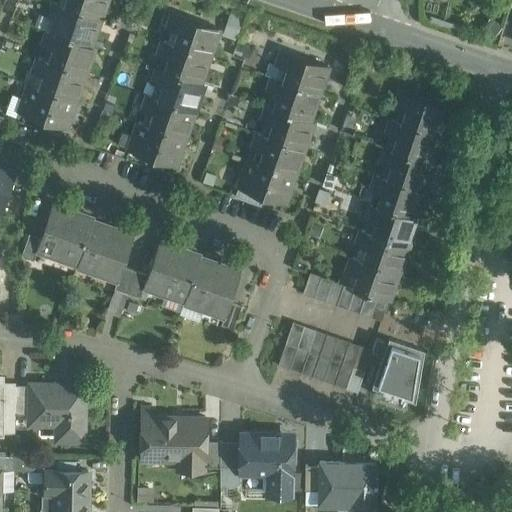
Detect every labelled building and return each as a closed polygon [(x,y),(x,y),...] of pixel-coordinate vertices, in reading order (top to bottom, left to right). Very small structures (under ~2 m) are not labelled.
[(64,3),(54,0),(52,0),(47,14),(59,18),(55,31),(90,43),(96,28),(94,28),(98,15),(64,3)] [(103,0),(65,0),(64,3),(98,15),(100,16),(105,1),(103,0)] [(218,24),(172,9),(167,24),(178,27),(174,41),(208,52),(210,53),(216,38),(213,37),(218,24)] [(55,31),(47,28),(41,43),(53,47),(49,59),(82,71),(85,72),(90,57),(87,56),(92,43),(90,43),(55,31)] [(174,41),(162,37),(157,51),(169,55),(164,68),(201,81),(206,65),(203,64),(208,52),(174,41)] [(328,62),(282,47),(277,61),(288,66),(284,78),(318,90),(320,91),(325,76),(323,75),(328,62)] [(49,59),(37,55),(32,70),(43,74),(39,87),(73,98),(75,99),(80,85),(78,84),(82,71),(49,59)] [(164,68),(157,66),(152,80),(163,84),(159,97),(192,109),(195,109),(200,94),(198,93),(202,81),(164,68)] [(284,78),(272,74),(267,89),(279,93),(274,106),(310,118),(316,103),(314,102),(318,90),(284,78)] [(39,87),(27,83),(18,110),(66,127),(71,112),(68,111),(73,98),(39,87)] [(446,104),(400,88),(395,103),(407,107),(403,119),(436,131),(439,131),(444,117),(442,117),(446,104)] [(159,97),(147,93),(142,108),(153,111),(149,124),(183,136),(185,137),(190,122),(188,121),(192,109),(159,97)] [(274,106),(267,103),(262,118),(273,122),(269,135),(302,146),(304,147),(310,132),(308,131),(312,119),(310,118),(274,106)] [(403,119),(391,115),(386,130),(397,134),(393,146),(429,159),(434,145),(432,144),(436,131),(403,119)] [(149,124),(138,120),(128,148),(175,164),(181,149),(179,148),(183,136),(149,124)] [(269,135),(257,131),(251,149),(262,153),(259,162),(293,173),(295,174),(300,159),(298,158),(302,146),(269,135)] [(393,146),(386,144),(381,159),(392,162),(387,175),(421,187),(423,187),(428,173),(426,172),(431,159),(429,159),(393,146)] [(259,162),(247,158),(238,185),(285,201),(290,186),(288,185),(293,173),(259,162)] [(23,172),(0,163),(0,210),(8,214),(23,172)] [(387,175),(376,171),(371,186),(382,190),(378,202),(414,215),(419,200),(417,199),(421,187),(387,175)] [(378,202),(370,200),(365,215),(376,219),(372,231),(406,243),(408,244),(413,229),(411,228),(416,215),(414,215),(378,202)] [(92,218),(51,204),(40,237),(36,248),(37,248),(78,262),(92,220),(92,218)] [(78,262),(77,264),(117,278),(118,278),(122,265),(133,234),(92,220),(78,262)] [(372,231),(361,227),(356,242),(367,246),(363,259),(397,270),(399,271),(404,256),(402,256),(406,243),(372,231)] [(28,233),(21,253),(21,256),(33,260),(37,248),(36,248),(40,237),(28,233)] [(199,255),(157,241),(146,274),(143,284),(144,285),(184,299),(199,257),(199,255)] [(363,259),(351,255),(346,269),(358,273),(353,287),(378,295),(389,299),(395,284),(392,283),(397,270),(363,259)] [(240,271),(199,257),(184,299),(184,301),(224,314),(225,315),(230,301),(240,271)] [(114,287),(127,292),(135,269),(122,265),(118,278),(117,278),(114,287)] [(135,269),(127,292),(140,296),(144,285),(143,284),(146,274),(135,269)] [(321,276),(310,272),(303,293),(314,297),(321,276)] [(333,280),(321,276),(314,297),(325,301),(333,280)] [(344,283),(333,280),(325,301),(337,305),(344,283)] [(353,287),(344,283),(337,305),(348,309),(355,287),(353,287)] [(127,292),(114,287),(106,310),(119,315),(127,292)] [(366,291),(355,287),(348,309),(359,312),(366,291)] [(378,295),(366,291),(359,312),(370,316),(378,295)] [(378,295),(370,316),(382,320),(389,299),(378,295)] [(230,301),(225,315),(224,314),(221,323),(233,327),(241,304),(230,301)] [(293,322),(286,343),(297,347),(304,326),(293,322)] [(304,326),(297,347),(308,351),(315,330),(304,326)] [(327,334),(315,330),(308,351),(319,355),(327,334)] [(327,334),(319,355),(331,359),(338,337),(327,334)] [(349,341),(338,337),(331,359),(342,363),(349,341)] [(425,348),(388,337),(371,385),(417,400),(425,348)] [(360,345),(349,341),(342,363),(353,366),(360,345)] [(286,343),(278,364),(290,368),(297,347),(286,343)] [(372,349),(360,345),(353,366),(364,370),(372,349)] [(297,347),(290,368),(301,372),(308,351),(297,347)] [(319,355),(308,351),(301,372),(312,376),(319,355)] [(331,359),(319,355),(312,376),(323,380),(331,359)] [(342,363),(331,359),(323,380),(334,384),(342,363)] [(353,366),(342,363),(334,384),(346,388),(353,366)] [(364,370),(353,366),(346,388),(357,391),(364,370)] [(84,384),(29,383),(29,384),(29,413),(29,423),(61,423),(60,440),(84,440),(84,384)] [(15,384),(1,384),(0,432),(14,433),(15,413),(15,384)] [(29,384),(15,384),(15,413),(29,413),(29,384)] [(173,457),(174,417),(146,416),(145,461),(146,461),(147,456),(173,457)] [(174,417),(173,457),(181,457),(180,468),(203,468),(204,466),(204,441),(204,417),(174,417)] [(270,473),(272,438),(272,433),(240,432),(239,441),(239,472),(267,473),(270,473)] [(270,473),(267,473),(267,494),(290,494),(291,438),(272,438),(270,473)] [(220,441),(204,441),(204,466),(219,466),(220,441)] [(232,485),(239,482),(239,472),(239,441),(220,441),(219,466),(219,507),(231,507),(232,485)] [(14,454),(0,453),(0,469),(14,469),(14,454)] [(46,455),(14,454),(14,469),(46,470),(46,469),(46,455)] [(375,462),(319,461),(319,465),(319,490),(318,501),(351,502),(350,511),(374,511),(375,486),(376,486),(376,483),(375,482),(375,462)] [(319,465),(305,465),(305,489),(319,490),(319,465)] [(55,496),(87,496),(87,470),(46,469),(46,470),(45,490),(45,492),(55,492),(55,496)] [(45,492),(45,490),(41,490),(40,511),(54,511),(55,496),(55,492),(45,492)] [(86,511),(87,496),(55,496),(54,511),(86,511)]
